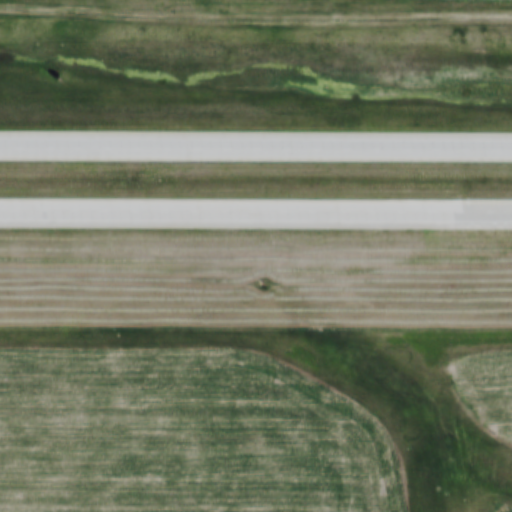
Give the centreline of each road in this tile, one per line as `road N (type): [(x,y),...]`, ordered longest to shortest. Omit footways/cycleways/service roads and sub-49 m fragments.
road 1 (track): [(511,12),(0,7)]
road 2 (motorway): [(511,145),(0,142)]
road 3 (motorway): [(0,208),(511,210)]
